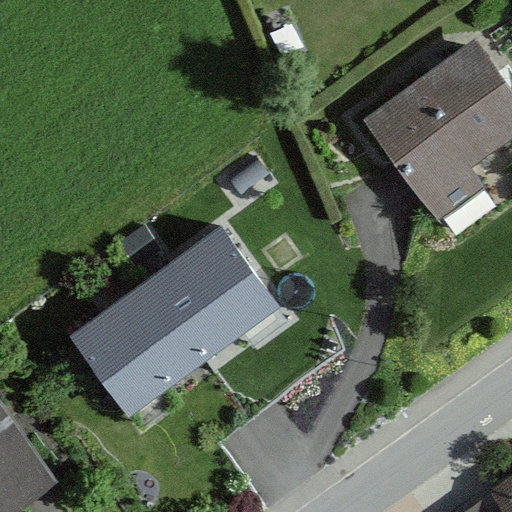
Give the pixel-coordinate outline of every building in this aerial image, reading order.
[(431,70),(369,116),(452,229),(492,200),(466,164),(511,130),(511,92),(480,48),(438,79),(431,70)] [(221,225),(148,278),(202,353),(275,300),(221,225)] [(129,406),(202,353),(148,278),(75,331),(129,406)] [(0,506),(44,474),(18,438),(11,443),(1,429),(8,424),(0,413),(0,506)] [(511,502),(511,484),(503,491),(511,502)]
